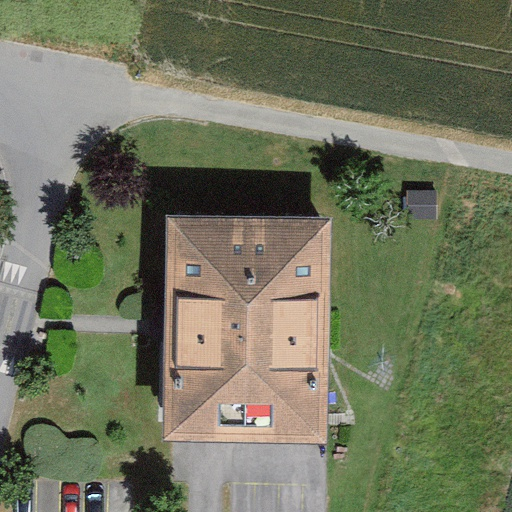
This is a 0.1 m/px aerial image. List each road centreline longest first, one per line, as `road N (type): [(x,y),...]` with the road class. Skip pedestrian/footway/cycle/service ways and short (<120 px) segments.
road 1 (track): [(75,77),(511,165)]
road 2 (residential): [(0,62),(75,77),(0,356)]
